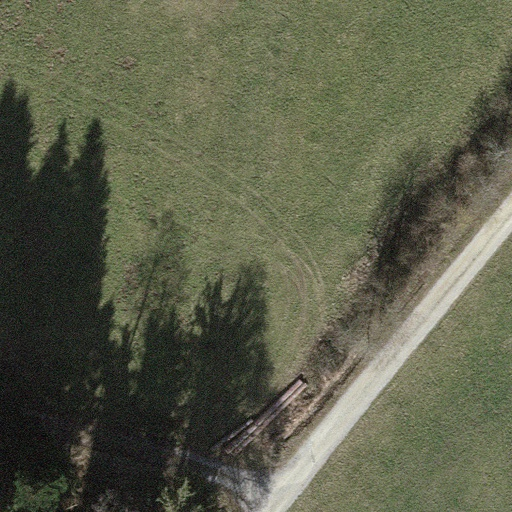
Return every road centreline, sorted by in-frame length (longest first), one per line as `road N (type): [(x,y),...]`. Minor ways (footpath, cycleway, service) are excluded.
road 1 (track): [(511,208),(266,511)]
road 2 (track): [(275,497),(0,412)]
